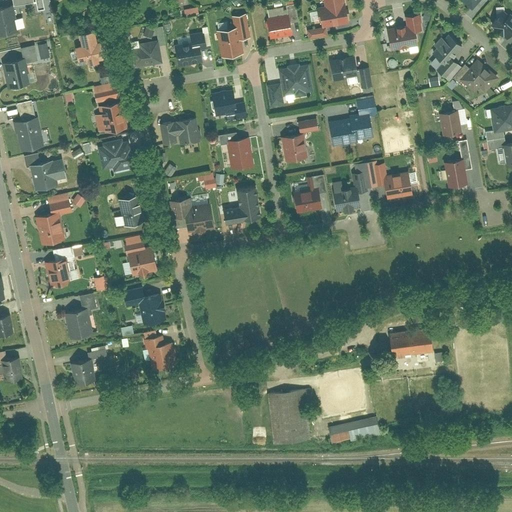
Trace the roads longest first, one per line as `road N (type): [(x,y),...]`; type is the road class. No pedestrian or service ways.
road 1 (track): [(72,490),(97,467),(511,475)]
road 2 (residential): [(50,403),(201,381),(176,251),(287,229)]
road 3 (residential): [(5,210),(50,403)]
road 4 (residential): [(251,58),(287,229)]
road 5 (residential): [(365,0),(371,32),(251,58)]
